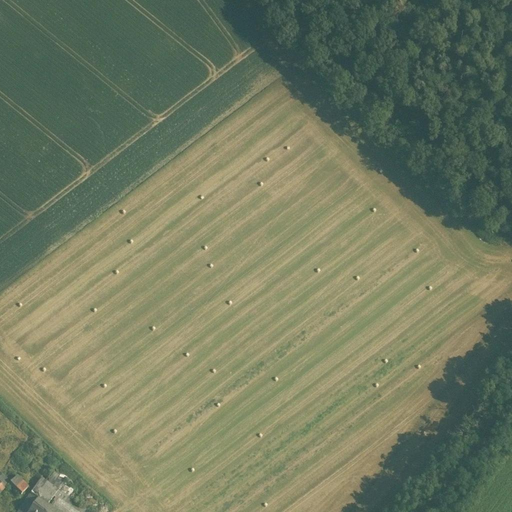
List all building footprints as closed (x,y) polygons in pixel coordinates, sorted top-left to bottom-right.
[(41,479),(60,493),(66,486),(68,483),(48,469),(41,479)] [(0,483),(5,489),(10,484),(2,476),(0,477),(0,483)] [(18,495),(21,496),(28,488),(17,477),(10,484),(14,489),(13,490),(18,495)] [(60,493),(41,479),(31,494),(56,511),(85,511),(86,511),(74,503),(60,493)] [(66,486),(60,493),(74,503),(79,496),(66,486)] [(56,511),(31,494),(18,511),(56,511)]
